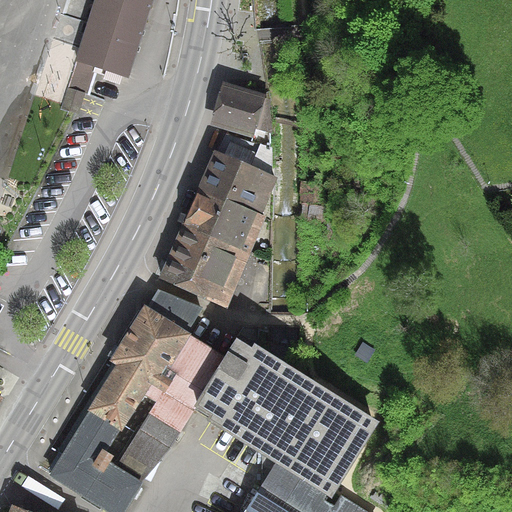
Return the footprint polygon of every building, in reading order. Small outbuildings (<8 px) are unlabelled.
[(98,0),(80,60),(133,76),(155,0),(98,0)] [(252,131),(254,123),(270,128),(268,94),(264,92),(265,90),(219,78),(208,120),(252,131)] [(275,166),(212,139),(154,275),(223,304),(265,208),(258,205),(275,166)] [(324,186),(304,183),(302,199),(321,202),(324,186)] [(145,306),(183,329),(197,307),(157,290),(145,306)] [(145,306),(141,304),(113,350),(122,355),(54,467),(115,504),(132,475),(96,454),(132,395),(178,422),(194,395),(188,392),(214,348),(183,329),(145,306)] [(370,424),(235,338),(195,402),(274,452),(329,487),(370,424)] [(274,452),(254,486),(295,511),(367,511),(339,494),(332,504),(323,497),(329,487),(274,452)] [(295,511),(254,486),(239,511),(295,511)] [(215,511),(217,507),(166,489),(157,511),(215,511)] [(40,511),(6,500),(1,511),(40,511)]
